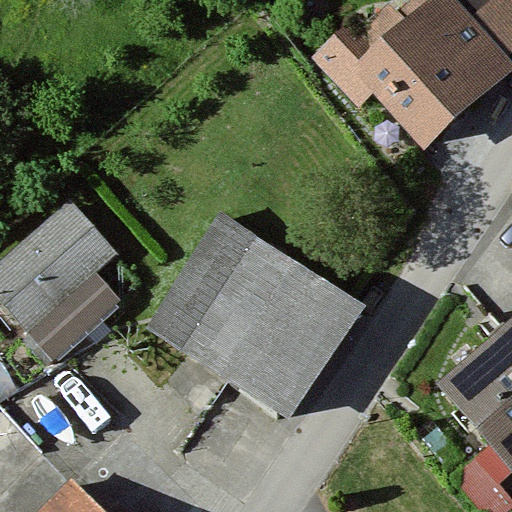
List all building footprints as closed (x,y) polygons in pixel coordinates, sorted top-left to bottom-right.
[(377,6),(306,66),(351,119),(368,105),(414,160),(510,79),(444,0),(424,0),(394,25),(377,6)] [(116,258),(70,205),(0,264),(0,311),(23,338),(116,258)] [(355,310),(214,221),(142,334),(283,423),(355,310)] [(511,321),(423,398),(501,488),(511,479),(511,321)] [(82,511),(60,491),(39,511),(82,511)]
